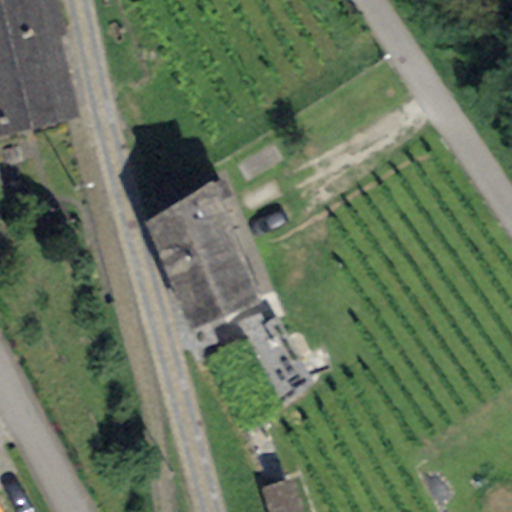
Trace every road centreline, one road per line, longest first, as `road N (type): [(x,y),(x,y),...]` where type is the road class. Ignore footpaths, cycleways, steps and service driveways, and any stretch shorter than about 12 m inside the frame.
road 1 (unclassified): [(511,206),(376,0)]
road 2 (residential): [(0,374),(73,511)]
